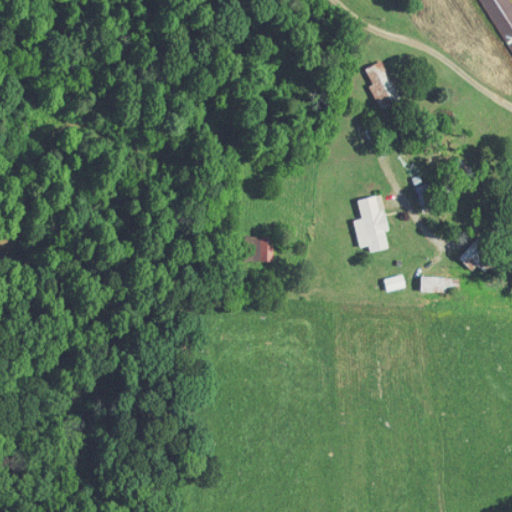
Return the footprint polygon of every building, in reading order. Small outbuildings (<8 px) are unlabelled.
[(511,6),(508,0),(482,0),(485,3),(484,4),(511,50),(511,6)] [(364,67),(371,82),(369,83),(379,108),(400,99),(383,59),(364,67)] [(357,198),(361,218),(353,219),(359,247),(368,245),(369,251),(388,247),(384,230),(388,229),(384,209),(379,210),(376,195),(357,198)] [(273,235),(255,236),(256,261),(274,261),(273,235)] [(482,270),(495,259),(476,239),(458,255),(470,270),(476,264),(482,270)] [(405,286),(402,274),(384,278),(386,290),(405,286)] [(420,291),(450,292),(451,277),(420,275),(420,291)]
